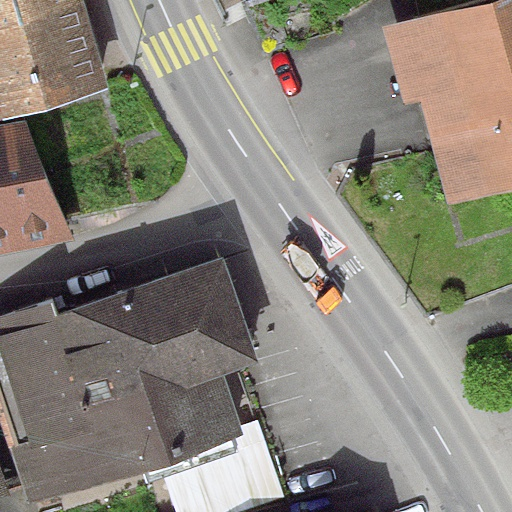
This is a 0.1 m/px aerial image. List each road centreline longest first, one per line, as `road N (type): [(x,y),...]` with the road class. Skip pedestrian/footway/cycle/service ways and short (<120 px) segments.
road 1 (secondary): [(484,511),(441,432),(272,195)]
road 2 (residential): [(272,195),(98,252),(0,268)]
road 3 (secondary): [(272,195),(174,42),(158,0)]
